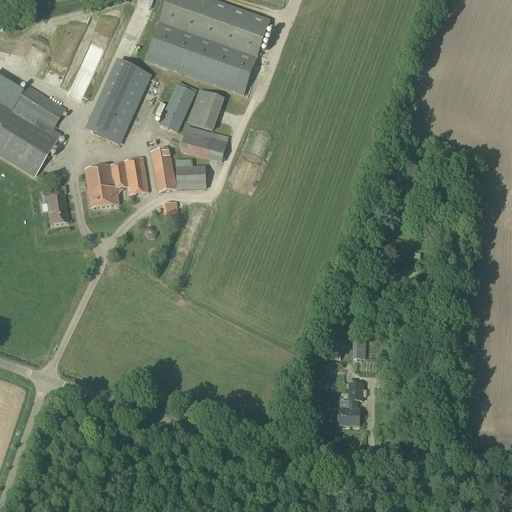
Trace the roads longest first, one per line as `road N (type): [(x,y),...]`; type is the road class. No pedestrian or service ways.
road 1 (unclassified): [(511,464),(279,460),(46,379)]
road 2 (unknown): [(0,78),(40,87),(66,113),(70,198),(100,260),(46,379)]
road 3 (unclassified): [(0,510),(46,379)]
